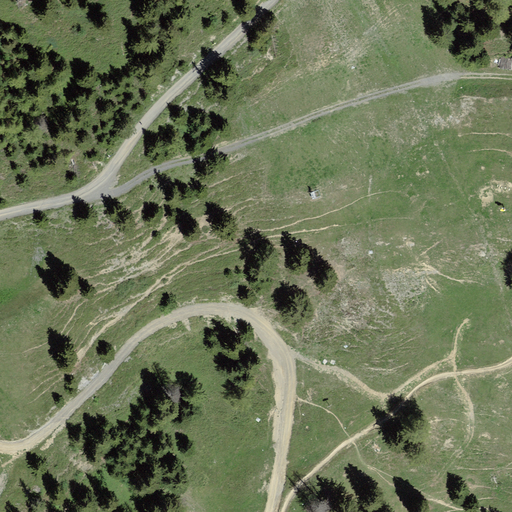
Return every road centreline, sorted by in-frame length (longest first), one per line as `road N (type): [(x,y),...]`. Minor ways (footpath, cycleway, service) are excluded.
road 1 (track): [(280,496),(284,364),(262,326),(232,310),(193,312),(157,326),(54,426),(30,444),(0,446)]
road 2 (track): [(85,195),(127,191),(163,169),(301,123),(408,73),(431,67),(511,80)]
road 3 (track): [(274,0),(149,117),(106,180),(85,195),(0,219)]
